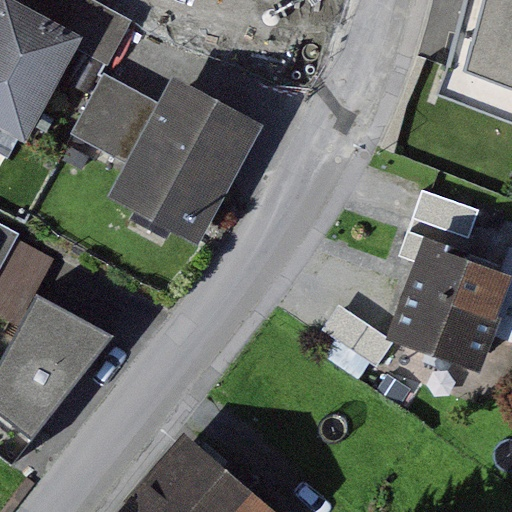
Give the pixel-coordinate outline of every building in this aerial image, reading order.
[(511,129),(511,0),(462,0),(445,72),(431,101),(511,129)] [(0,122),(33,141),(86,46),(14,6),(0,32),(0,122)] [(169,107),(118,75),(85,128),(136,160),(111,200),(189,248),(263,129),(186,81),(169,107)] [(424,191),(414,218),(472,239),(482,212),(424,191)] [(0,216),(0,285),(28,231),(0,216)] [(508,322),(511,310),(511,273),(504,271),(431,244),(393,347),(486,381),(508,322)] [(119,336),(47,297),(0,381),(0,444),(9,451),(29,428),(40,438),(119,336)] [(342,308),(326,332),(376,366),(392,342),(342,308)] [(144,505),(151,511),(288,511),(206,437),(144,505)]
